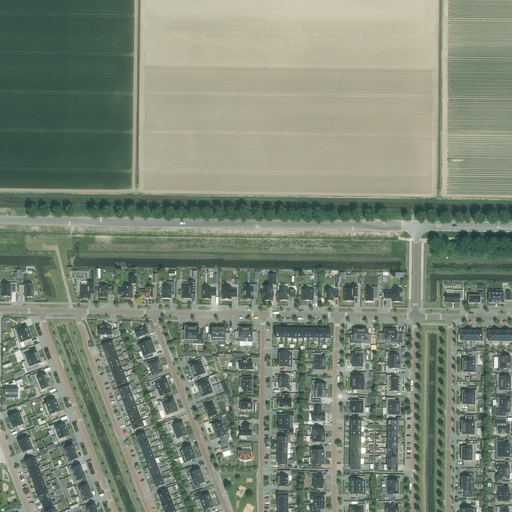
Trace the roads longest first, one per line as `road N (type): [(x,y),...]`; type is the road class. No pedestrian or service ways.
road 1 (unclassified): [(393,226),(0,220)]
road 2 (residential): [(114,511),(38,311)]
road 3 (residential): [(147,511),(78,311)]
road 4 (residential): [(225,511),(154,312)]
road 5 (residential): [(260,511),(262,314)]
road 6 (residential): [(333,511),(337,315)]
road 7 (residential): [(415,316),(414,511)]
road 8 (residential): [(447,511),(449,317)]
